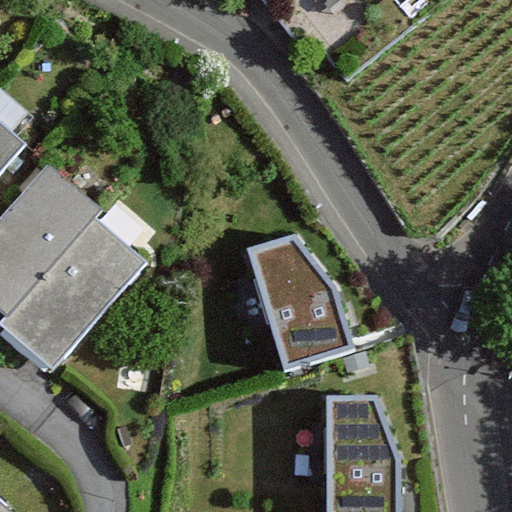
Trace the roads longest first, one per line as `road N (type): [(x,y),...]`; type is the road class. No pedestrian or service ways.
road 1 (residential): [(159,0),(215,27),(291,95),(457,339)]
road 2 (residential): [(492,511),(457,339)]
